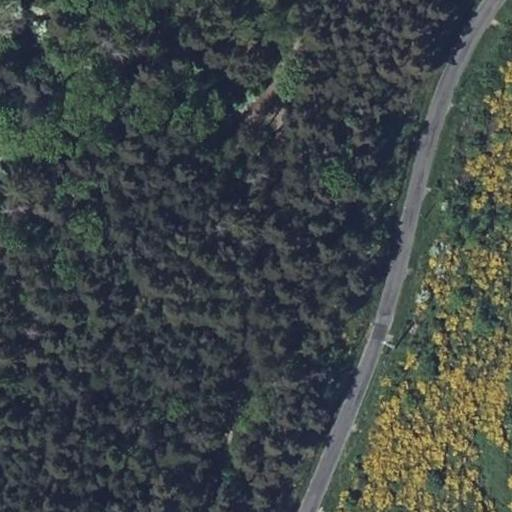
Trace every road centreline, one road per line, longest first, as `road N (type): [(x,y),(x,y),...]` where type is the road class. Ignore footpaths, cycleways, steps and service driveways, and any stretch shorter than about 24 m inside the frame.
road 1 (secondary): [(494,0),(441,104),(373,345),(307,511)]
road 2 (track): [(202,511),(257,297),(294,0)]
